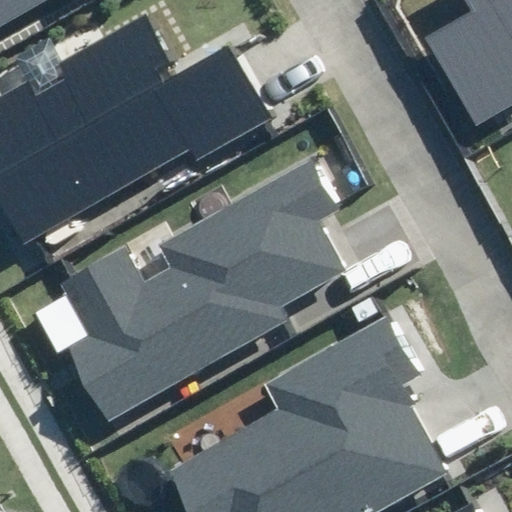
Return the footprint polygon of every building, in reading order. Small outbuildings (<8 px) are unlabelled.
[(0,0),(0,26),(47,0),(0,0)] [(511,0),(464,0),(470,10),(424,36),(476,128),(511,107),(511,0)] [(34,77),(0,96),(0,196),(26,242),(187,150),(193,160),(274,114),(232,41),(189,65),(154,3),(54,60),(65,77),(42,90),(34,77)] [(347,213),(317,161),(162,248),(173,268),(148,282),(129,248),(63,285),(92,337),(70,350),(109,420),(289,320),(281,306),(349,268),(325,225),(347,213)] [(423,375),(390,315),(262,386),(276,410),(168,470),(190,511),(372,511),(446,472),(400,388),(423,375)]
